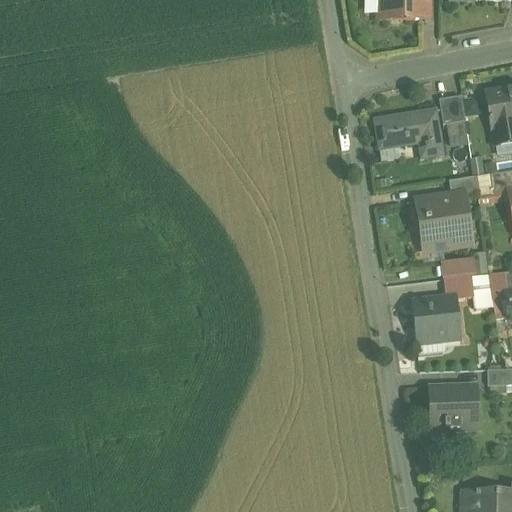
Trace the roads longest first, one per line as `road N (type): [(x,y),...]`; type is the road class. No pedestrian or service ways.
road 1 (residential): [(409,511),(344,85)]
road 2 (residential): [(511,51),(344,85)]
